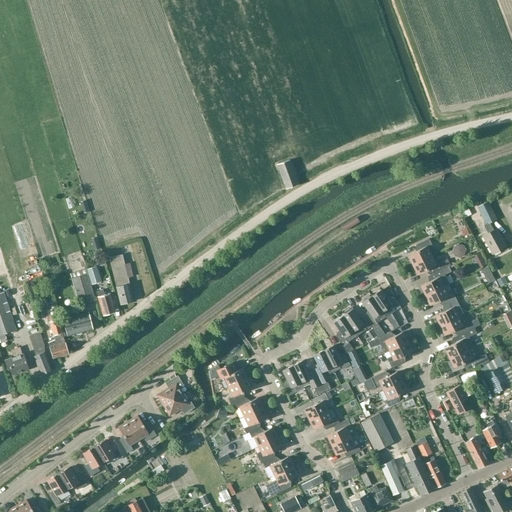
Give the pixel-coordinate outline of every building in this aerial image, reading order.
[(298,184),(289,160),(277,164),(286,189),(298,184)] [(487,201),(477,206),(485,223),(483,224),(488,233),(482,236),(492,253),(505,246),(496,229),(493,230),(489,222),(497,219),(487,201)] [(409,255),(408,256),(411,263),(413,262),(413,264),(432,255),(429,250),(434,248),(429,238),(416,245),(418,250),(409,254),(409,255)] [(457,242),(445,247),(450,257),(461,251),(457,242)] [(128,277),(132,276),(129,263),(125,264),(122,254),(109,258),(121,304),(134,301),(128,277)] [(414,265),(413,266),(416,274),(418,273),(418,274),(427,269),(430,274),(428,275),(428,276),(448,266),(450,265),(447,260),(441,263),(439,259),(435,261),(432,255),(413,264),(414,265)] [(482,281),(488,279),(481,264),(476,266),(482,281)] [(92,284),(101,282),(96,266),(87,269),(92,284)] [(422,286),(420,286),(424,294),(425,293),(426,295),(445,286),(449,284),(444,275),(451,272),(448,266),(428,276),(431,280),(421,285),(422,286)] [(70,273),(72,278),(81,308),(96,303),(87,274),(88,273),(86,268),(70,273)] [(503,278),(511,274),(511,268),(501,273),(503,278)] [(498,274),(492,278),(495,283),(501,279),(498,274)] [(447,292),(445,286),(426,295),(427,296),(425,297),(429,304),(431,304),(440,300),(443,305),(456,299),(451,290),(447,292)] [(96,291),(102,312),(103,315),(115,311),(110,293),(104,295),(103,290),(96,291)] [(381,290),(371,296),(386,317),(400,307),(393,297),(388,300),(381,290)] [(0,293),(0,335),(16,330),(3,292),(0,293)] [(386,317),(371,296),(362,302),(369,313),(364,316),(371,327),(373,330),(379,326),(377,323),(386,317)] [(436,316),(435,316),(438,324),(440,323),(441,325),(463,314),(463,313),(463,312),(459,305),(456,299),(443,305),(443,306),(445,310),(441,312),(436,315),(436,316)] [(291,304),(274,315),(279,323),(296,312),(291,304)] [(345,314),(343,316),(356,336),(366,330),(371,327),(364,316),(360,320),(352,309),(351,310),(349,308),(344,312),(345,314)] [(56,310),(47,313),(53,336),(48,337),(49,341),(51,347),(50,347),(53,358),(68,353),(63,337),(63,333),(59,319),(56,310)] [(511,327),(511,312),(511,310),(503,314),(510,328),(511,327)] [(67,336),(93,329),(88,312),(63,318),(67,336)] [(442,326),(440,327),(444,334),(445,334),(446,335),(455,330),(457,335),(458,335),(465,332),(469,330),(476,326),(479,325),(476,319),(469,322),(464,313),(463,313),(463,314),(441,325),(442,326)] [(343,316),(333,322),(341,333),(336,336),(342,346),(341,347),(345,353),(353,349),(348,342),(356,336),(343,316)] [(445,348),(444,349),(447,356),(449,356),(450,357),(468,349),(472,346),(468,337),(476,333),(479,332),(476,326),(469,330),(465,332),(458,335),(457,335),(452,338),(454,343),(445,347),(445,348)] [(384,353),(389,351),(407,342),(406,340),(407,340),(404,332),(402,333),(402,332),(393,337),(390,331),(367,342),(370,347),(379,342),(384,353)] [(41,375),(52,370),(45,352),(44,344),(40,333),(30,336),(36,355),(34,356),(41,375)] [(407,344),(407,342),(389,351),(391,356),(387,358),(392,368),(405,362),(402,356),(411,352),(411,351),(412,350),(409,343),(407,344)] [(333,345),(323,350),(334,372),(340,369),(340,370),(350,365),(344,354),(339,357),(333,345)] [(476,355),(472,346),(468,349),(450,357),(451,359),(449,360),(453,367),(454,366),(455,367),(464,363),(468,371),(488,361),(485,354),(481,356),(476,355)] [(12,374),(28,369),(23,354),(22,354),(19,347),(12,350),(14,357),(5,361),(8,369),(10,368),(12,374)] [(334,372),(323,350),(313,355),(319,367),(314,369),(325,392),(331,389),(325,378),(329,376),(328,375),(334,372)] [(503,365),(498,357),(480,366),(494,394),(494,393),(494,392),(511,382),(511,372),(507,363),(503,365)] [(312,388),(314,387),(318,395),(325,392),(314,369),(308,372),(302,361),(292,365),(303,388),(310,385),(312,388)] [(292,366),(282,371),(288,382),(282,385),(288,396),(297,391),(303,388),(292,366)] [(225,382),(228,387),(246,379),(245,377),(246,376),(243,369),(241,369),(232,373),(229,368),(216,374),(221,384),(225,382)] [(385,371),(363,381),(368,391),(381,385),(383,390),(401,382),(400,380),(402,379),(398,372),(397,372),(396,372),(387,376),(385,371)] [(168,388),(157,395),(163,405),(182,393),(179,388),(184,386),(181,381),(178,375),(165,383),(168,388)] [(246,380),(246,379),(228,387),(232,397),(228,399),(230,404),(232,403),(232,404),(232,403),(244,398),(241,393),(250,388),(252,387),(248,380),(246,380)] [(406,390),(407,390),(404,382),(402,383),(401,382),(383,390),(388,399),(385,400),(388,406),(399,401),(397,396),(406,391),(406,390)] [(446,392),(457,414),(471,407),(460,385),(446,392)] [(188,403),(182,393),(163,405),(169,415),(181,409),(184,414),(194,407),(191,402),(188,403)] [(309,417),(310,419),(328,410),(325,405),(329,403),(325,393),(312,399),(314,405),(305,409),(305,410),(304,411),(308,418),(309,417)] [(232,404),(229,405),(231,410),(239,407),(243,416),(262,407),(261,406),(262,406),(259,398),(257,399),(257,398),(248,403),(245,397),(244,398),(232,403),(232,404)] [(263,410),(262,407),(243,416),(248,426),(244,428),(246,433),(249,432),(249,433),(249,432),(260,427),(258,422),(267,418),(267,417),(268,416),(265,409),(263,410)] [(332,420),(328,410),(310,419),(311,421),(309,422),(313,429),(314,428),(314,429),(324,424),(326,430),(334,426),(334,425),(340,423),(339,423),(340,423),(337,417),(332,420)] [(393,443),(379,414),(360,423),(375,452),(393,443)] [(130,421),(129,422),(139,440),(144,437),(146,441),(156,435),(149,422),(143,426),(138,417),(137,417),(136,416),(131,419),(130,421)] [(352,417),(348,419),(340,423),(339,423),(340,423),(334,425),(334,426),(337,431),(328,435),(328,436),(327,437),(330,444),(332,443),(332,445),(350,436),(346,426),(355,422),(352,417)] [(500,441),(498,438),(501,437),(492,420),(486,423),(488,427),(481,430),(490,447),(493,445),(495,446),(497,445),(497,443),(500,441)] [(139,440),(129,422),(127,423),(125,423),(119,426),(120,428),(119,428),(124,437),(119,440),(126,453),(133,449),(130,445),(139,440)] [(263,432),(260,427),(249,432),(249,433),(251,437),(253,436),(258,446),(276,437),(276,436),(277,435),(274,428),(272,429),(272,428),(263,432)] [(184,434),(178,436),(182,446),(194,442),(192,434),(184,437),(184,434)] [(350,436),(332,445),(333,447),(332,447),(335,454),(337,454),(346,450),(349,456),(360,450),(358,445),(355,446),(350,436)] [(277,440),(276,437),(258,446),(260,451),(256,454),(261,463),(262,462),(262,463),(263,463),(274,457),(272,452),(281,448),(281,447),(282,446),(279,439),(277,440)] [(475,437),(464,442),(478,469),(489,463),(475,437)] [(96,444),(94,446),(103,462),(114,455),(117,460),(123,457),(116,447),(111,450),(105,440),(96,445),(96,444)] [(432,453),(426,442),(418,446),(423,457),(432,453)] [(405,464),(420,495),(434,488),(414,445),(405,449),(411,461),(405,464)] [(103,462),(94,446),(91,447),(92,448),(83,453),(89,463),(84,466),(90,476),(99,471),(97,466),(103,462)] [(274,457),(263,463),(265,468),(269,466),(274,476),(292,467),(291,466),(292,463),(290,458),(288,458),(288,457),(278,462),(276,457),(274,457)] [(433,457),(422,462),(435,488),(445,483),(433,457)] [(402,489),(398,480),(401,478),(393,460),(380,465),(392,493),(402,489)] [(358,473),(353,462),(337,470),(342,481),(358,473)] [(511,465),(497,474),(503,485),(509,482),(511,487),(511,465)] [(60,471),(58,473),(67,489),(74,485),(77,490),(87,484),(80,474),(75,477),(69,467),(60,472),(60,471)] [(276,480),(265,485),(270,496),(290,487),(287,481),(297,476),(296,476),(298,475),(295,470),(293,469),(292,467),(274,476),(276,480)] [(67,489),(58,473),(55,474),(56,475),(47,480),(53,490),(48,493),(55,505),(60,502),(57,495),(67,489)] [(360,475),(366,487),(371,484),(365,473),(360,475)] [(312,478),(298,485),(301,492),(315,485),(312,478)] [(392,500),(385,487),(380,490),(379,488),(377,489),(375,485),(367,489),(370,494),(369,495),(376,508),(392,500)] [(497,485),(483,492),(489,502),(487,503),(491,511),(501,511),(509,508),(505,499),(507,498),(503,490),(500,491),(497,485)] [(460,492),(468,508),(465,510),(465,511),(484,511),(480,504),(478,504),(470,487),(460,492)] [(215,501),(223,500),(222,489),(214,490),(215,501)] [(367,493),(350,501),(355,511),(367,511),(374,509),(367,493)] [(196,505),(203,502),(200,495),(193,499),(196,505)] [(324,511),(338,511),(338,510),(337,511),(329,495),(325,497),(327,502),(321,505),(324,511)] [(284,511),(291,511),(300,507),(295,497),(280,504),(284,511)] [(19,506),(17,507),(20,511),(40,511),(37,507),(32,510),(27,501),(26,501),(25,500),(19,503),(19,506)] [(128,505),(131,511),(141,511),(136,501),(128,505)]
